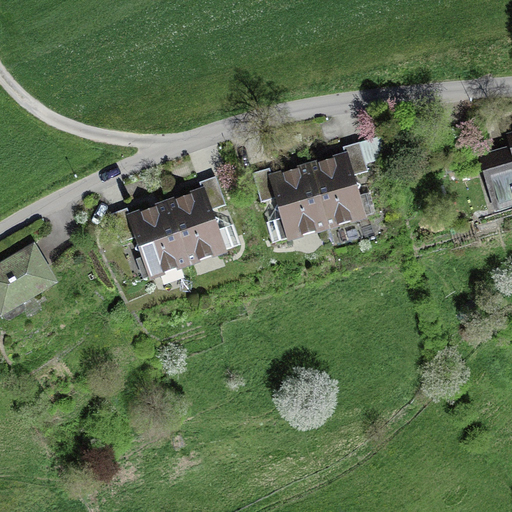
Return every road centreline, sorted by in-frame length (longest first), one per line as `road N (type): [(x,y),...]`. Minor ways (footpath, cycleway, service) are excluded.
road 1 (unclassified): [(511,85),(370,97),(243,124),(84,186),(0,231)]
road 2 (track): [(0,71),(62,123),(174,148)]
